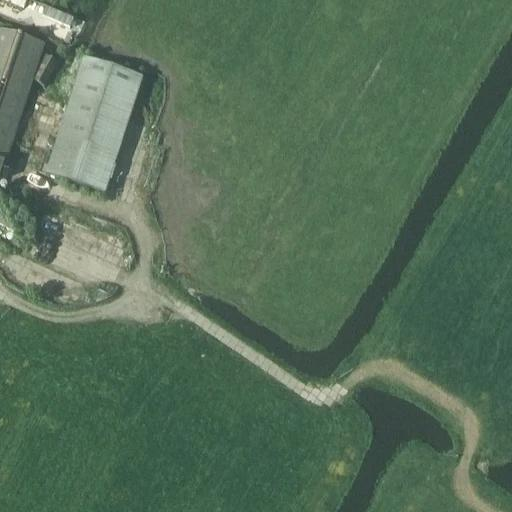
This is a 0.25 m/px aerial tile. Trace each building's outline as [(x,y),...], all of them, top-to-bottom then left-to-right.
[(42,19),(69,30),(73,21),(47,9),(42,19)] [(0,184),(44,47),(0,32),(0,184)] [(59,66),(47,58),(33,83),(45,90),(59,66)] [(85,62),(47,178),(106,197),(143,81),(85,62)] [(46,98),(43,106),(41,105),(41,107),(42,108),(54,112),(57,101),(46,98)] [(49,141),(48,144),(50,147),(53,148),(56,146),(57,143),(56,140),(52,139),(49,141)]
